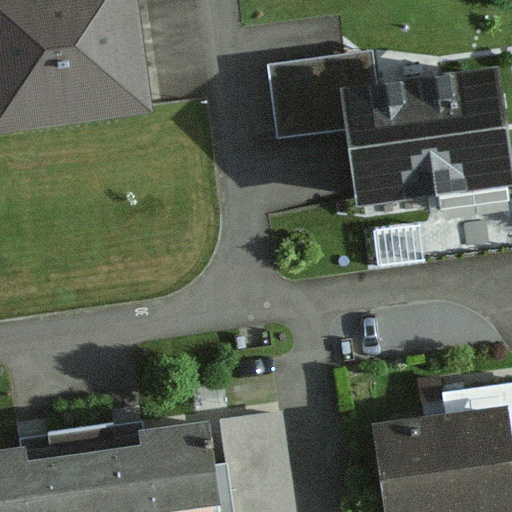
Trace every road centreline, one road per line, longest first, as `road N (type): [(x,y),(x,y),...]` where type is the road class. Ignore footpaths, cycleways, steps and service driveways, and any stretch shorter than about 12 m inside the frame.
road 1 (residential): [(221,309),(242,225),(211,0)]
road 2 (residential): [(221,309),(511,269)]
road 3 (residential): [(0,341),(221,309)]
